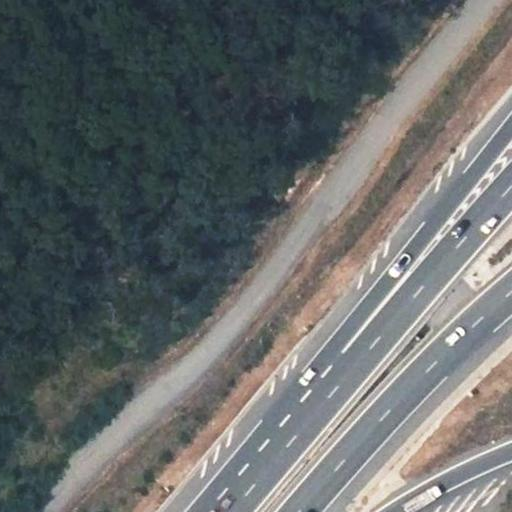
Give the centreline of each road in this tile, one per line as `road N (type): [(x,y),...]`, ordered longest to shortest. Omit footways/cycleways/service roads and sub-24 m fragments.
road 1 (track): [(485,0),(210,353),(35,511)]
road 2 (motorway): [(511,138),(288,444)]
road 3 (motorway): [(511,185),(288,444)]
road 4 (motorway): [(302,511),(511,291)]
road 5 (motorway): [(395,511),(511,451)]
